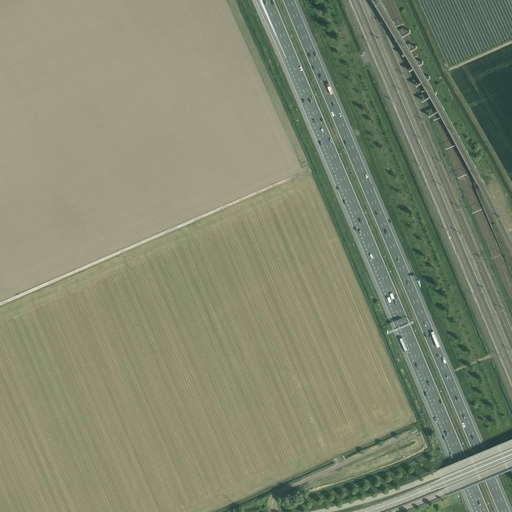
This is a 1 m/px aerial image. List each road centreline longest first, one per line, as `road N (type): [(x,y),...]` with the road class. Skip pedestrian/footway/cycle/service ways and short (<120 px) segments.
road 1 (motorway): [(504,511),(288,0)]
road 2 (motorway): [(291,59),(481,511)]
road 3 (track): [(293,177),(0,304)]
road 4 (unclassified): [(320,511),(511,444)]
road 5 (primary): [(365,511),(511,453)]
road 6 (unclassified): [(395,511),(511,463)]
